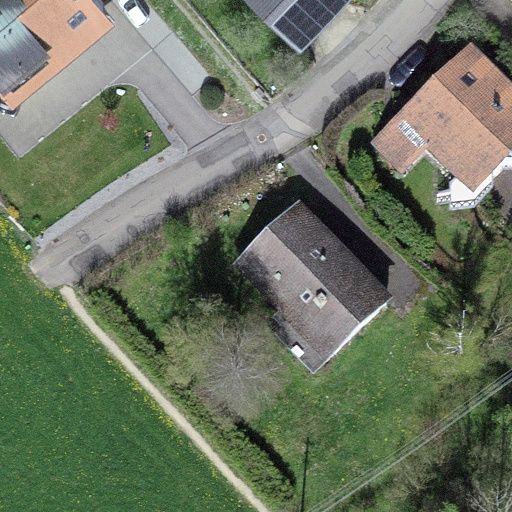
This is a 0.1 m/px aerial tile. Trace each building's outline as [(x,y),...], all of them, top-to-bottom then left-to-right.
[(0,0),(0,71),(8,82),(104,4),(100,0),(0,0)] [(265,0),(297,30),(325,0),(265,0)] [(401,120),(474,195),(499,171),(511,171),(511,99),(469,55),(401,120)] [(402,170),(419,154),(393,128),(377,144),(402,170)] [(312,374),(386,305),(297,211),(238,267),(299,331),(285,345),(312,374)]
